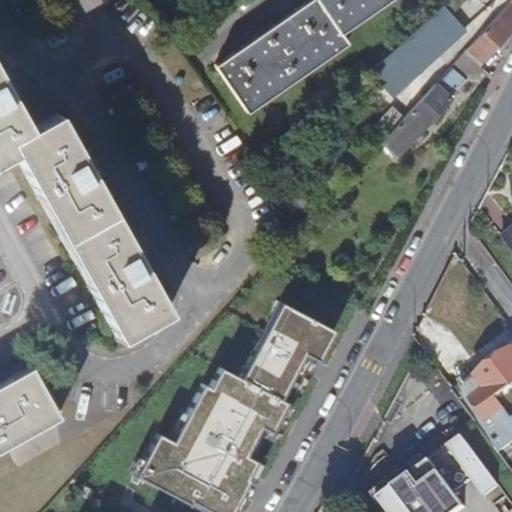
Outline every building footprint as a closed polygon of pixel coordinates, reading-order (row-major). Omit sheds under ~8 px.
[(215,64),(247,111),(346,43),(340,33),(387,0),(307,0),(274,24),(271,19),(252,32),(255,37),(215,64)] [(465,0),(446,0),(418,26),(370,70),(393,95),(465,29),(448,11),(455,5),(457,7),(465,0)] [(511,19),(511,4),(509,2),(467,47),(481,62),(511,29),(507,25),(511,19)] [(397,155),(449,98),(448,97),(464,79),(468,83),(482,68),(462,52),(444,72),(414,105),(381,141),(397,155)] [(0,159),(12,153),(116,340),(166,312),(143,270),(149,266),(138,246),(131,251),(90,177),(97,173),(86,153),(79,157),(55,114),(27,129),(10,98),(17,95),(6,74),(0,77),(0,159)] [(157,430),(136,477),(214,511),(236,511),(261,457),(249,452),(260,428),(279,436),(331,323),(279,300),(245,374),(214,360),(177,439),(157,430)] [(482,431),(504,415),(492,399),(511,383),(511,348),(510,346),(451,390),(482,431)] [(0,447),(55,417),(28,368),(0,384),(0,447)] [(509,445),(511,442),(511,417),(487,437),(498,453),(509,445)] [(497,487),(461,437),(378,498),(387,511),(411,511),(410,510),(420,503),(426,511),(459,511),(465,508),(454,493),(472,480),(484,497),(497,487)] [(511,449),(509,445),(498,453),(511,471),(511,449)]
